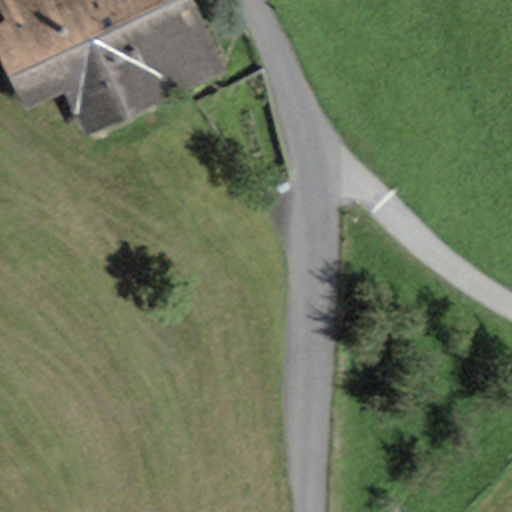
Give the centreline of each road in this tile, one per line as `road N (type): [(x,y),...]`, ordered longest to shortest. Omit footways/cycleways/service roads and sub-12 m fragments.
road 1 (unclassified): [(334,511),(325,320),(241,0)]
road 2 (unknown): [(511,304),(392,226),(271,113)]
